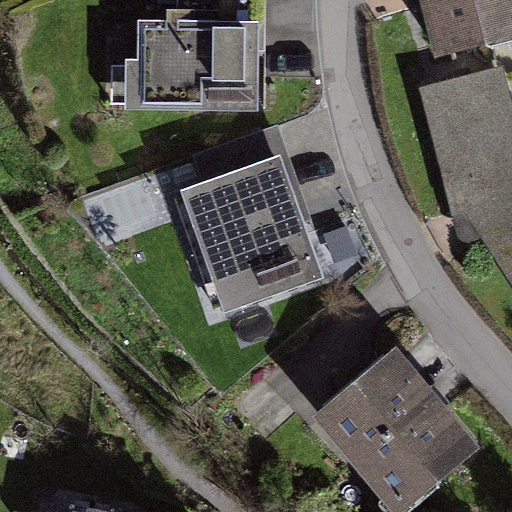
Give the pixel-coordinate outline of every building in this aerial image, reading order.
[(511,23),(511,0),(435,0),(448,42),(511,23)] [(262,95),(262,9),(142,11),(143,97),(262,95)] [(511,69),(511,60),(426,77),(452,201),(511,283),(511,69)] [(321,268),(262,179),(177,235),(236,324),(321,268)] [(486,434),(399,333),(317,403),(404,504),(486,434)] [(90,511),(194,511),(195,510),(94,492),(90,511)]
